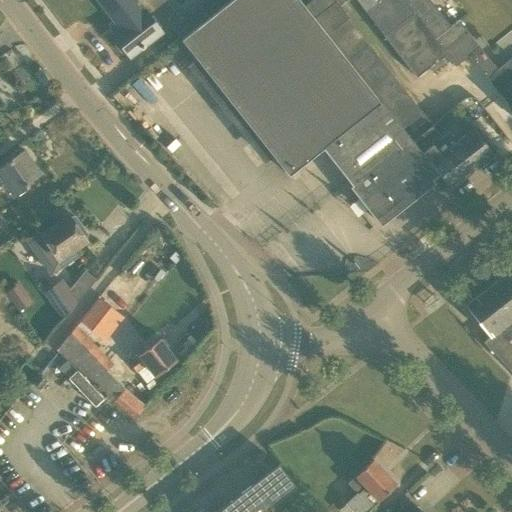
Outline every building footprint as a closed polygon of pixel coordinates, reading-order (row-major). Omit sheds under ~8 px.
[(99,0),(121,29),(113,35),(130,56),(161,32),(179,18),(164,0),(99,0)] [(229,0),(206,19),(181,38),(288,175),(323,148),(381,101),(364,80),(347,60),(327,35),(304,6),(299,0),(229,0)] [(206,19),(227,0),(202,0),(195,5),(206,19)] [(310,0),(304,6),(327,35),(347,18),(349,17),(335,0),(310,0)] [(433,72),(449,59),(450,58),(404,0),(355,0),(416,76),(429,66),(433,72)] [(404,0),(450,58),(449,59),(455,66),(469,55),(511,109),(511,57),(498,69),(487,56),(459,20),(451,26),(442,14),(434,5),(430,0),(404,0)] [(367,43),(347,60),(364,80),(384,64),(367,43)] [(430,122),(403,89),(383,105),(410,138),(430,122)] [(323,148),(352,185),(410,138),(383,105),(381,101),(323,148)] [(430,122),(410,138),(437,172),(450,188),(493,154),(493,153),(494,152),(493,150),(492,152),(473,128),(457,140),(448,129),(441,135),(430,122)] [(431,178),(437,172),(410,138),(352,185),(351,186),(380,224),(433,182),(431,178)] [(39,173),(23,150),(0,165),(0,202),(12,194),(13,195),(29,184),(27,181),(39,173)] [(85,240),(69,217),(68,216),(44,232),(40,227),(26,236),(51,273),(76,255),(72,249),(85,240)] [(511,274),(509,271),(465,305),(489,336),(483,342),(511,372),(511,344),(509,342),(510,341),(509,340),(511,337),(511,274)] [(76,302),(68,290),(61,280),(44,291),(63,318),(76,302)] [(0,307),(5,305),(12,300),(0,281),(0,307)] [(18,283),(7,289),(17,307),(27,302),(18,283)] [(100,295),(82,318),(100,333),(119,312),(100,295)] [(114,364),(95,343),(75,326),(56,350),(110,397),(120,406),(136,418),(145,406),(146,405),(125,388),(107,371),(114,364)] [(147,383),(176,360),(159,338),(139,354),(129,362),(137,372),(147,383)] [(75,369),(67,378),(95,404),(103,395),(75,369)] [(40,374),(33,384),(40,389),(47,380),(40,374)] [(366,511),(382,497),(396,483),(373,459),(348,483),(357,492),(346,503),(346,504),(343,507),(348,511),(366,511)] [(263,511),(296,486),(278,463),(216,511),(263,511)]
